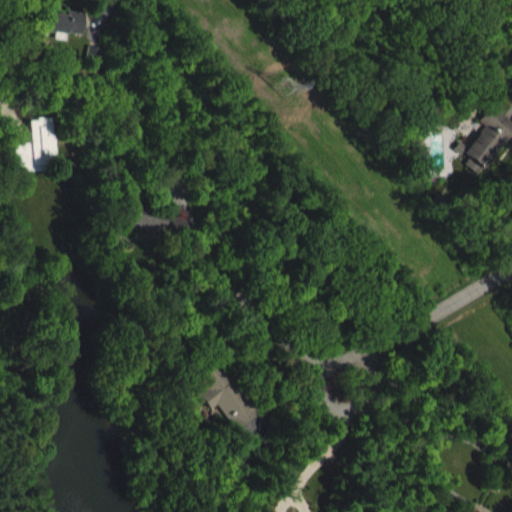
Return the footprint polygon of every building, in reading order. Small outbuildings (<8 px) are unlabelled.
[(46,46),(86,49),(88,28),(73,26),(72,29),(48,27),(46,46)] [(108,76),(107,60),(91,61),(92,77),(108,76)] [(489,140),(471,163),(465,158),(460,164),(472,174),(468,178),(482,190),(511,154),(511,132),(496,119),(483,135),(489,140)] [(16,160),(17,185),(57,184),(56,133),(33,134),(33,159),(16,160)] [(134,241),(190,251),(193,232),(138,222),(134,241)] [(220,419),(239,445),(261,429),(222,377),(200,393),(209,404),(202,409),(213,424),(220,419)]
